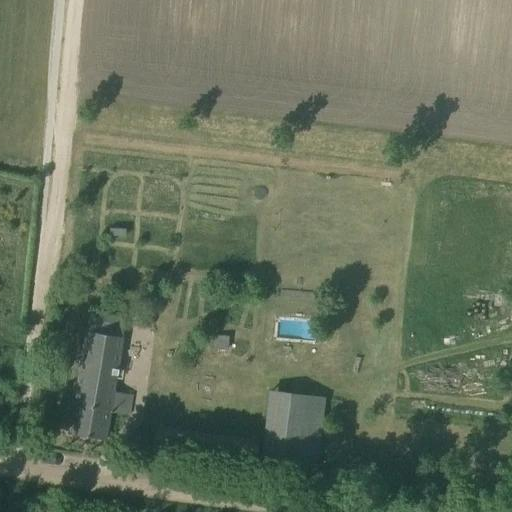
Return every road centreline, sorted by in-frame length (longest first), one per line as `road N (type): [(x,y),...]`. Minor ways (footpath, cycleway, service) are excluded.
road 1 (track): [(29,328),(40,302),(71,0)]
road 2 (track): [(12,468),(304,511)]
road 3 (unclassified): [(29,328),(12,468),(0,466)]
